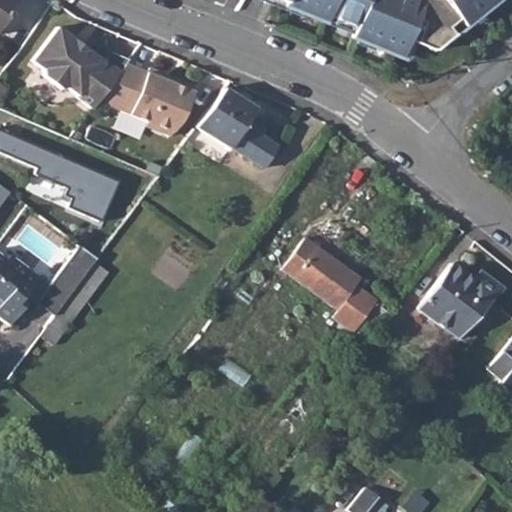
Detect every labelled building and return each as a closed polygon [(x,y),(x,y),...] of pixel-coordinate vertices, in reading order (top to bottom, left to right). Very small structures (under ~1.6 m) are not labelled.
[(0,0),(0,24),(17,1),(16,0),(0,0)] [(283,0),(287,1),(286,5),(327,21),(329,14),(357,25),(353,35),(403,54),(410,36),(436,46),(455,31),(450,23),(460,15),(466,22),(494,0),(283,0)] [(97,102),(118,73),(102,61),(101,63),(55,29),(30,63),(41,70),(42,77),(59,91),(66,90),(91,110),(97,102)] [(109,53),(102,61),(118,73),(124,65),(127,61),(109,53)] [(145,73),(124,65),(118,73),(97,102),(146,123),(145,128),(168,138),(178,122),(193,89),(147,69),(145,73)] [(228,147),(262,168),(276,147),(259,136),(263,128),(248,118),(255,107),(223,87),(193,128),(227,149),(228,147)] [(0,133),(0,155),(34,170),(31,176),(64,190),(61,197),(57,207),(64,210),(98,224),(115,184),(0,133)] [(327,320),(348,336),(371,304),(351,288),(357,280),(302,238),(278,270),(333,311),(327,320)] [(24,302),(50,321),(59,308),(93,263),(74,248),(38,295),(28,287),(33,279),(5,258),(1,262),(0,261),(0,326),(3,329),(24,302)] [(414,308),(458,341),(499,288),(478,272),(471,280),(449,263),(414,308)] [(71,317),(59,308),(50,321),(35,340),(46,349),(71,317)] [(511,331),(483,369),(497,380),(494,384),(511,398),(511,331)] [(361,511),(374,496),(362,486),(343,508),(347,511),(361,511)]
